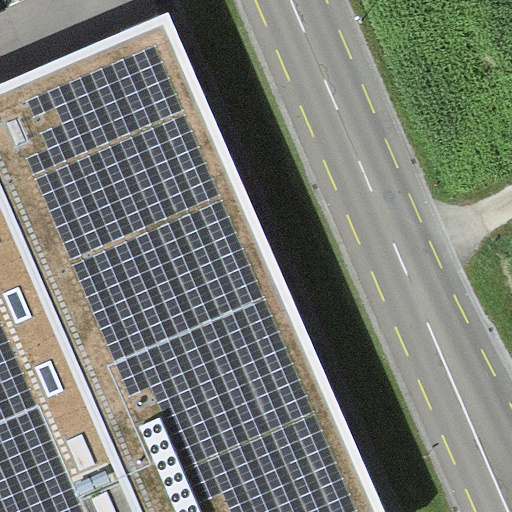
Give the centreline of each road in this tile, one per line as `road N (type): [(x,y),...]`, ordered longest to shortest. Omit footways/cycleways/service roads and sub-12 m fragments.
road 1 (secondary): [(296,0),(511,491)]
road 2 (track): [(399,244),(511,183)]
